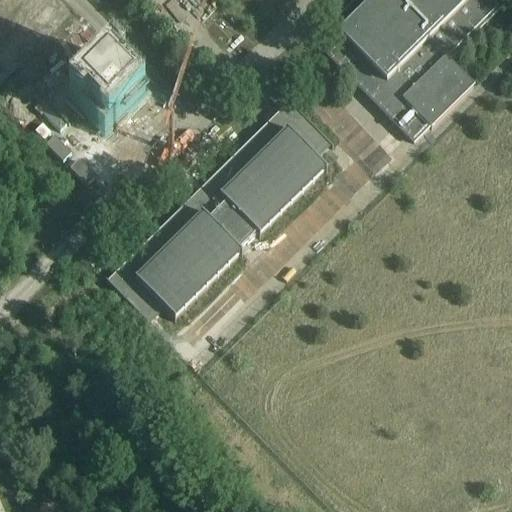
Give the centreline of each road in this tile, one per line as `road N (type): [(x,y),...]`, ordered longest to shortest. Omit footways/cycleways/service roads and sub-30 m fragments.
road 1 (track): [(6,311),(204,511)]
road 2 (track): [(0,118),(57,175),(58,219),(34,248),(38,279)]
